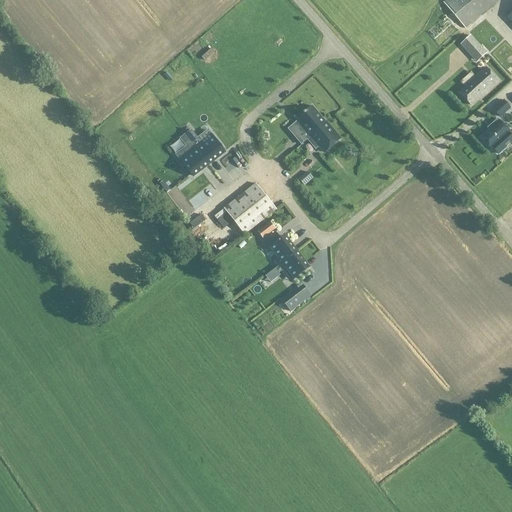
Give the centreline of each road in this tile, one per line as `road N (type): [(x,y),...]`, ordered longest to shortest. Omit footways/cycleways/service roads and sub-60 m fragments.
road 1 (unknown): [(333,43),(245,130),(256,162),(315,233),(344,226),(430,153)]
road 2 (unclassified): [(511,245),(296,0)]
